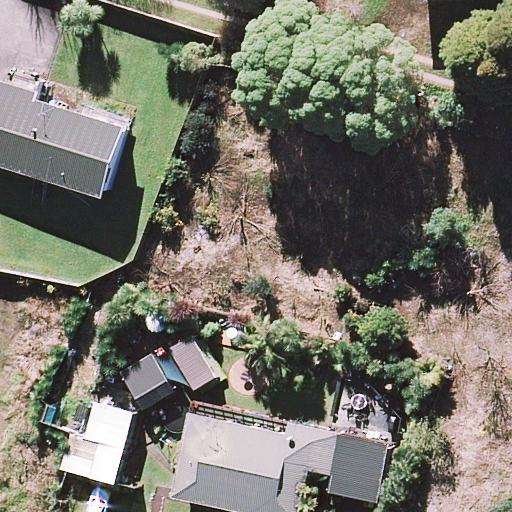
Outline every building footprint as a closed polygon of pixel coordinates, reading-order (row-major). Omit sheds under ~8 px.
[(0,134),(0,166),(121,199),(141,128),(51,103),(53,96),(14,85),(0,134)] [(221,374),(191,330),(130,371),(146,394),(186,367),(200,388),(221,374)] [(140,410),(103,399),(93,432),(108,436),(98,472),(121,479),(140,410)] [(207,412),(186,497),(247,511),(314,511),(324,473),(345,478),(356,434),(306,422),(303,435),(207,412)] [(405,446),(356,434),(345,478),(341,495),(390,506),(405,446)]
